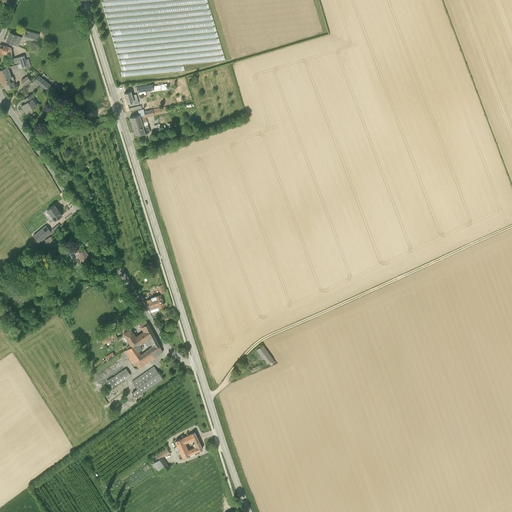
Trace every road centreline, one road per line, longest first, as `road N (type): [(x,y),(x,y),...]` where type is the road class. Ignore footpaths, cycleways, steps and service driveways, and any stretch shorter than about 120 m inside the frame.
road 1 (secondary): [(196,360),(84,0)]
road 2 (track): [(207,395),(263,338),(511,226)]
road 3 (tertiary): [(196,360),(184,361),(164,344),(0,94)]
road 4 (secondary): [(248,511),(196,360)]
